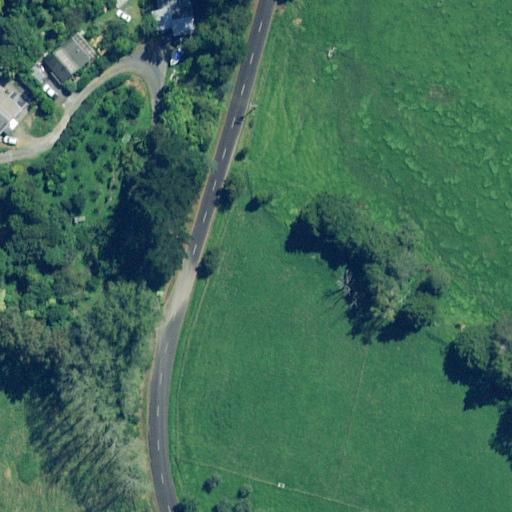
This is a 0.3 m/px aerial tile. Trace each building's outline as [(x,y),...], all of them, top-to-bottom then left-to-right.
[(158,0),(160,9),(154,10),(156,30),(177,28),(174,0),(158,0)] [(98,54),(80,32),(46,61),(64,83),(98,54)] [(49,75),(38,64),(31,71),(41,82),(49,75)] [(24,108),(2,89),(0,90),(0,132),(6,138),(20,122),(15,118),(24,108)] [(91,256),(81,256),(82,280),(91,280),(91,256)]
